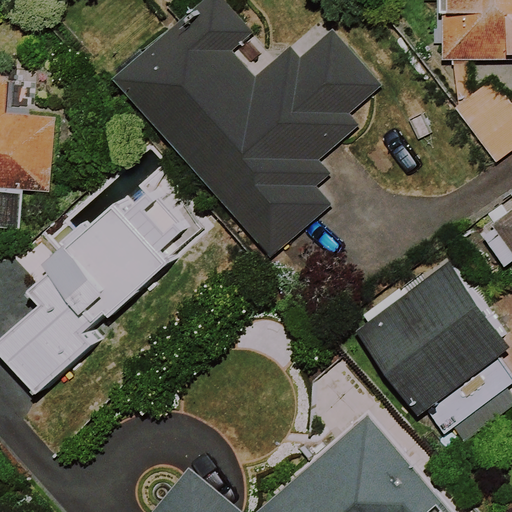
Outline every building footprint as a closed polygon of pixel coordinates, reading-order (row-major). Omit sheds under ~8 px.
[(226,0),(195,0),(113,71),(278,264),(333,217),(317,198),(336,182),(323,167),(364,131),(352,117),(388,86),(327,15),(248,83),(224,55),(253,30),(226,0)] [(511,0),(442,0),(442,97),(494,165),(511,152),(511,0)] [(10,77),(0,76),(0,230),(19,232),(22,190),(50,191),(55,119),(7,115),(10,77)] [(205,241),(146,179),(36,283),(48,296),(2,340),(49,389),(100,340),(205,241)] [(511,208),(478,235),(505,269),(511,263),(511,208)] [(400,249),(352,285),(367,305),(415,269),(400,249)] [(511,350),(453,270),(410,302),(398,286),(352,320),(422,415),(511,350)] [(451,511),(361,416),(258,511),(238,511),(198,469),(151,511),(451,511)]
